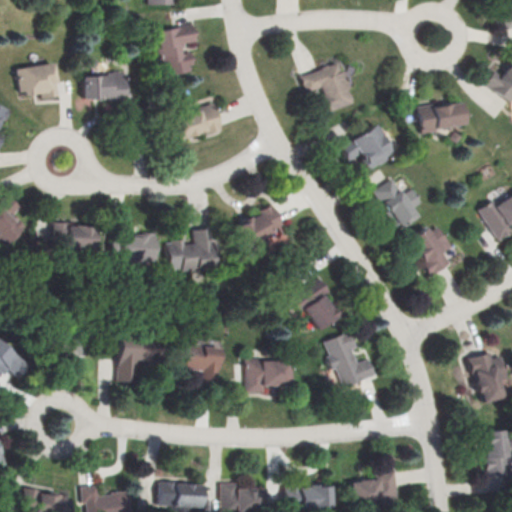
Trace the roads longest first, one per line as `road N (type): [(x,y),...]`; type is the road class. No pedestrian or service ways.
road 1 (residential): [(232,0),(249,74),(278,141),(405,335),(430,420),(441,511)]
road 2 (residential): [(430,420),(259,437),(59,426)]
road 3 (residential): [(278,141),(184,184),(98,182),(61,159)]
road 4 (residential): [(237,28),(357,19),(437,40)]
